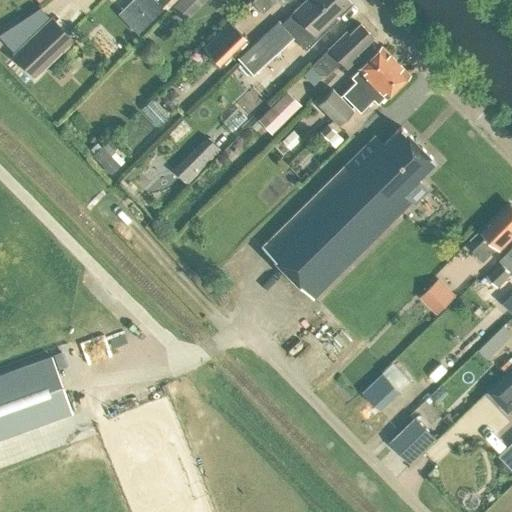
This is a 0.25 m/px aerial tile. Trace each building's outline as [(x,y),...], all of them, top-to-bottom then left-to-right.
[(130,0),(149,19),(168,0),(130,0)] [(176,0),(169,8),(182,21),(203,0),(176,0)] [(334,15),(349,0),(304,0),(281,22),(279,20),(239,57),(255,73),(294,35),(306,48),(337,18),(334,15)] [(251,0),(251,1),(263,13),(275,0),(277,0),(282,4),(286,0),(251,0)] [(51,15),(11,53),(34,77),(74,39),(51,15)] [(219,62),(245,36),(229,20),(203,46),(219,62)] [(344,31),(310,64),(319,74),(326,74),(339,61),(346,68),(357,56),(354,53),(372,36),(359,23),(347,34),(344,31)] [(351,103),(394,59),(381,46),(350,76),(355,81),(342,94),(351,103)] [(377,103),(408,73),(394,59),(351,103),(360,112),(372,99),(377,103)] [(338,123),(353,108),(332,87),(317,102),(338,123)] [(167,105),(173,105),(177,100),(178,94),(173,89),(166,89),(162,94),(162,100),(167,105)] [(286,90),(257,119),(271,133),(300,104),(286,90)] [(326,139),(335,131),(327,123),(319,131),(326,139)] [(434,160),(400,126),(382,144),(373,135),(260,246),(305,290),(314,299),(411,200),(416,201),(424,192),(424,187),(421,183),(421,182),(417,178),(434,160)] [(218,148),(223,142),(215,133),(209,139),(218,148)] [(119,146),(110,136),(92,154),(110,173),(123,160),(114,151),(119,146)] [(234,165),(245,154),(235,144),(224,155),(234,165)] [(212,181),(215,178),(207,170),(201,175),(209,183),(211,180),(212,181)] [(195,182),(188,189),(192,192),(185,198),(191,204),(197,198),(195,195),(201,188),(195,182)] [(487,235),(473,249),(484,260),(497,246),(500,248),(511,236),(511,204),(511,203),(483,231),(487,235)] [(511,246),(498,259),(500,261),(486,275),(497,286),(511,272),(511,246)] [(457,294),(440,277),(421,296),(438,313),(457,294)] [(488,358),(498,348),(489,339),(479,349),(488,358)] [(0,436),(70,411),(50,356),(0,373),(0,436)] [(511,370),(489,392),(508,412),(511,408),(511,370)] [(381,410),(402,391),(384,372),(363,391),(381,410)] [(417,416),(390,442),(410,462),(436,437),(417,416)]
